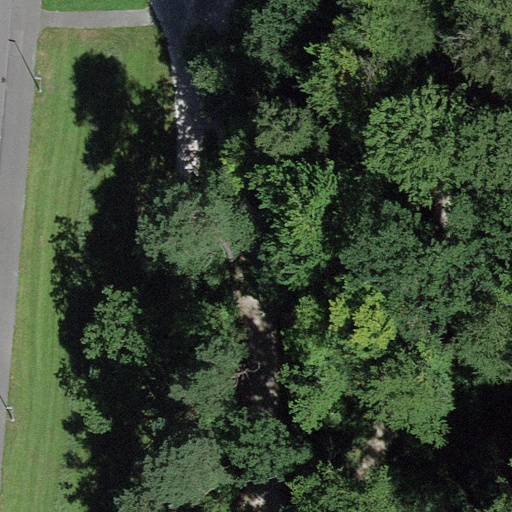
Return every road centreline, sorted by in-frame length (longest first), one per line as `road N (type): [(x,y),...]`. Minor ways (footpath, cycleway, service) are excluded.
road 1 (track): [(274,511),(247,121),(208,50)]
road 2 (track): [(168,511),(178,164),(208,50)]
